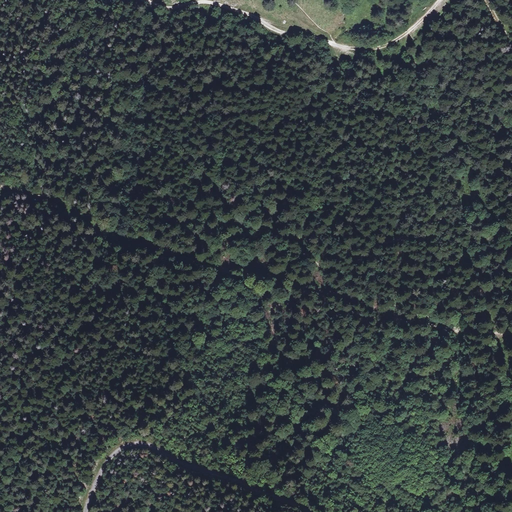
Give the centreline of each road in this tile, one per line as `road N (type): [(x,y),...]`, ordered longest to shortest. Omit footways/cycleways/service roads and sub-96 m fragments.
road 1 (track): [(455,326),(397,319),(277,278),(188,259),(94,228),(40,199),(0,192)]
road 2 (unclassified): [(305,511),(135,443),(112,455),(86,511)]
road 3 (track): [(338,44),(206,1),(170,7),(143,0)]
